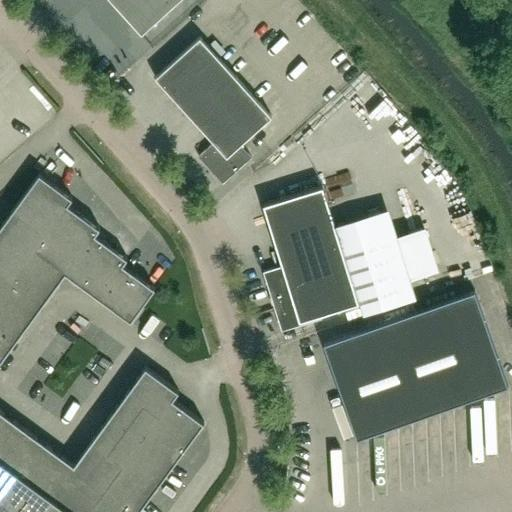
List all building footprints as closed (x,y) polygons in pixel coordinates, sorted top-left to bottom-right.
[(141,35),(180,0),(112,0),(114,1),(116,2),(119,3),(121,3),(124,2),(125,0),(126,0),(134,8),(131,10),(130,12),(129,15),(129,17),(131,20),(142,33),(141,34),(141,35)] [(191,116),(236,76),(200,36),(155,77),(191,116)] [(240,144),(272,116),(236,76),(191,116),(214,141),(198,155),(223,182),(251,157),(240,144)] [(303,134),(315,144),(321,135),(309,126),(303,134)] [(68,204),(72,197),(39,173),(14,208),(12,210),(47,236),(70,205),(68,204)] [(359,302),(323,185),(263,204),(282,265),(263,271),(282,330),(301,324),(322,318),(320,314),(359,302)] [(68,274),(97,235),(95,234),(100,227),(70,205),(47,236),(36,251),(65,272),(68,274)] [(47,236),(12,210),(0,226),(0,238),(30,260),(36,251),(47,236)] [(99,297),(124,264),(123,264),(127,257),(97,235),(68,274),(99,297)] [(30,260),(0,238),(0,274),(12,284),(20,274),(30,260)] [(49,295),(65,272),(36,251),(30,260),(20,274),(49,295)] [(141,307),(155,287),(154,287),(124,264),(99,297),(131,320),(141,307)] [(12,284),(0,274),(0,300),(2,298),(12,284)] [(31,319),(49,295),(20,274),(12,284),(2,298),(31,319)] [(508,385),(475,289),(323,342),(357,438),(508,385)] [(0,334),(13,344),(31,319),(2,298),(0,300),(0,334)] [(0,361),(13,344),(0,334),(0,361)] [(173,398),(179,390),(146,366),(128,390),(161,415),(173,398)] [(161,415),(128,390),(110,415),(143,439),(157,420),(161,415)] [(204,421),(173,398),(161,415),(157,420),(189,443),(204,421)] [(0,457),(3,459),(26,428),(2,410),(0,412),(0,457)] [(143,439),(110,415),(92,439),(125,464),(133,453),(143,439)] [(164,476),(189,443),(157,420),(143,439),(133,453),(164,476)] [(27,477),(50,446),(26,428),(3,459),(19,471),(27,477)] [(109,486),(125,464),(92,439),(74,464),(63,479),(96,504),(109,486)] [(63,479),(74,464),(50,446),(27,477),(51,495),(63,479)] [(340,452),(332,456),(353,506),(361,502),(340,452)] [(140,509),(164,476),(133,453),(125,464),(109,486),(140,509)] [(0,497),(19,471),(3,459),(0,457),(0,497)] [(0,508),(5,511),(38,511),(51,495),(27,477),(19,471),(0,497),(0,508)] [(89,511),(96,504),(63,479),(51,495),(38,511),(89,511)] [(374,482),(378,500),(387,498),(384,480),(374,482)] [(137,511),(140,509),(109,486),(96,504),(89,511),(137,511)]
